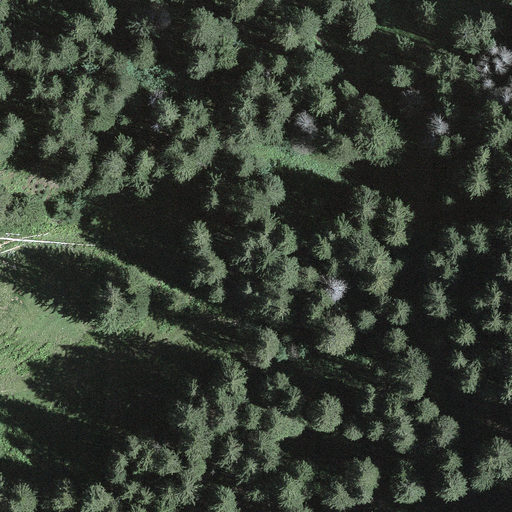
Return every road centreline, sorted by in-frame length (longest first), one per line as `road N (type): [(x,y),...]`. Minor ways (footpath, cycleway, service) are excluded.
road 1 (track): [(300,0),(406,142),(409,289)]
road 2 (track): [(409,289),(437,363),(511,436)]
road 3 (track): [(511,499),(385,496),(347,511)]
